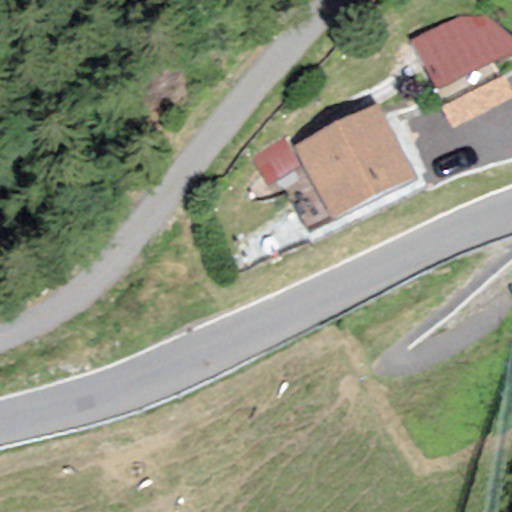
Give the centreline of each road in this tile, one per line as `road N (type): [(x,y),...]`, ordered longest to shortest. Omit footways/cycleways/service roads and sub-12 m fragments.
road 1 (tertiary): [(0,421),(107,393),(511,208)]
road 2 (residential): [(0,334),(41,321),(99,285),(193,158),(329,0)]
